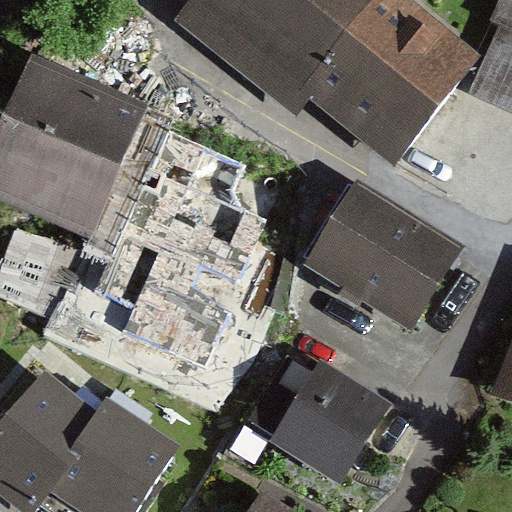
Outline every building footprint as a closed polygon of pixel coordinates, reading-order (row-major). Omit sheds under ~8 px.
[(480,63),(403,0),(197,0),(181,19),(291,110),(305,94),(394,167),(480,63)] [(511,36),(510,35),(485,92),(511,103),(511,36)] [(282,170),(32,61),(0,134),(0,216),(243,322),(265,271),(242,261),(282,170)] [(458,256),(353,196),(308,274),(412,335),(458,256)] [(511,369),(498,405),(511,411),(511,369)] [(385,417),(314,371),(272,436),(343,482),(385,417)] [(145,511),(177,461),(111,420),(103,433),(48,391),(0,453),(0,508),(5,511),(52,511),(55,508),(60,511),(145,511)]
